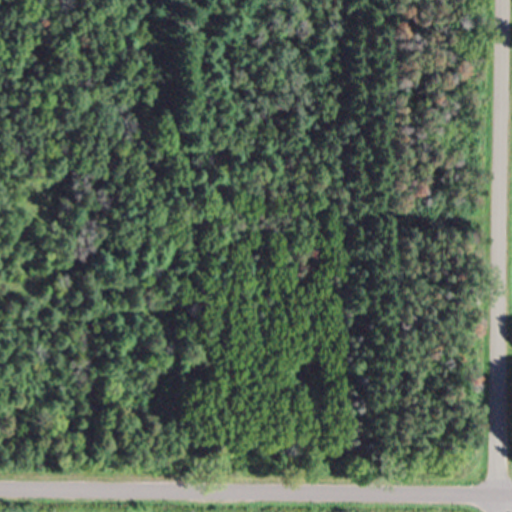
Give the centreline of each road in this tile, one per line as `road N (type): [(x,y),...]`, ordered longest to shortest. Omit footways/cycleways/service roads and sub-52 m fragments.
road 1 (residential): [(511,498),(0,485)]
road 2 (residential): [(500,511),(502,0)]
